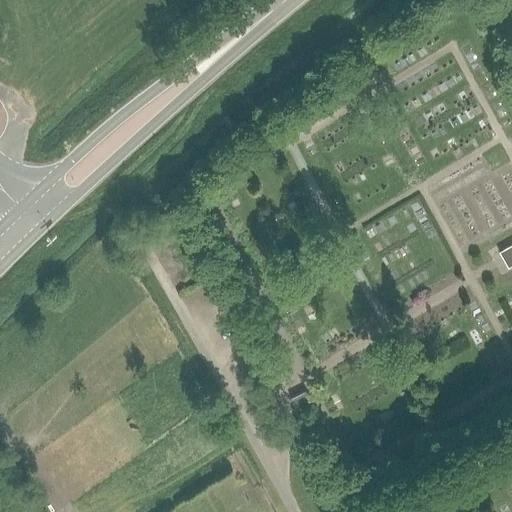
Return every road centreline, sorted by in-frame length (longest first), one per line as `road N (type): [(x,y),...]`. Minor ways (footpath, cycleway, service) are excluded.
road 1 (secondary): [(32,216),(284,0)]
road 2 (residential): [(293,511),(145,249)]
